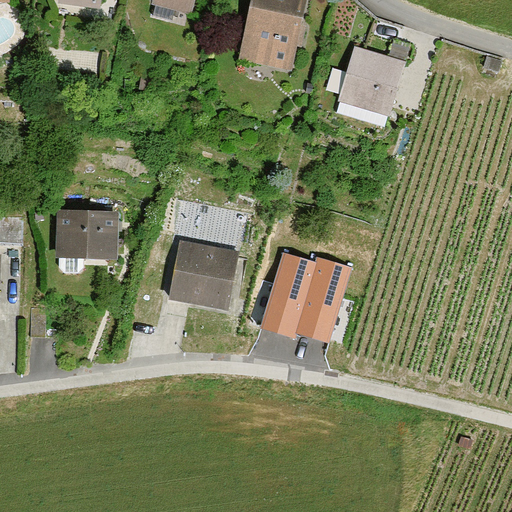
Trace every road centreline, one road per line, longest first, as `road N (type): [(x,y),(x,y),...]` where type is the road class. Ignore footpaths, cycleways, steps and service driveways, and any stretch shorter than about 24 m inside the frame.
road 1 (residential): [(0,389),(156,367),(247,366),(339,381)]
road 2 (track): [(339,381),(511,422)]
